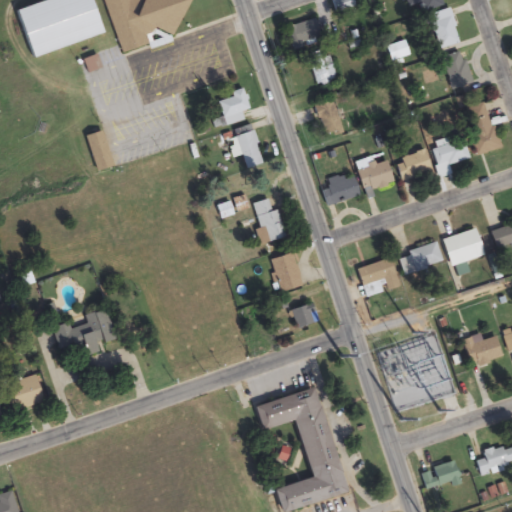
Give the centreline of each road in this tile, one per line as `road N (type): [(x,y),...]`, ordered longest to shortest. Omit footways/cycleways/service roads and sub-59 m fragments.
road 1 (tertiary): [(415,511),(241,0)]
road 2 (residential): [(0,450),(354,332)]
road 3 (residential): [(511,81),(324,243)]
road 4 (residential): [(396,450),(511,408)]
